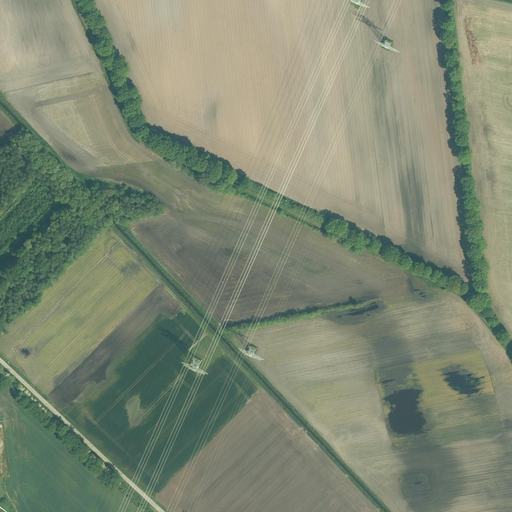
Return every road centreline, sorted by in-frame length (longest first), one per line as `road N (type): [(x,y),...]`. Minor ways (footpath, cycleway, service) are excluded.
road 1 (track): [(511,358),(464,294),(139,140),(75,0)]
road 2 (track): [(155,511),(0,364)]
